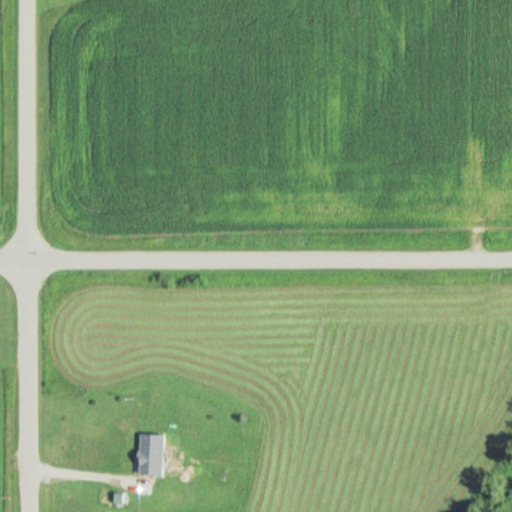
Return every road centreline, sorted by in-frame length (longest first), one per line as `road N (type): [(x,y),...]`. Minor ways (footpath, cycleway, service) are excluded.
road 1 (residential): [(36,511),(34,0)]
road 2 (residential): [(511,260),(0,262)]
